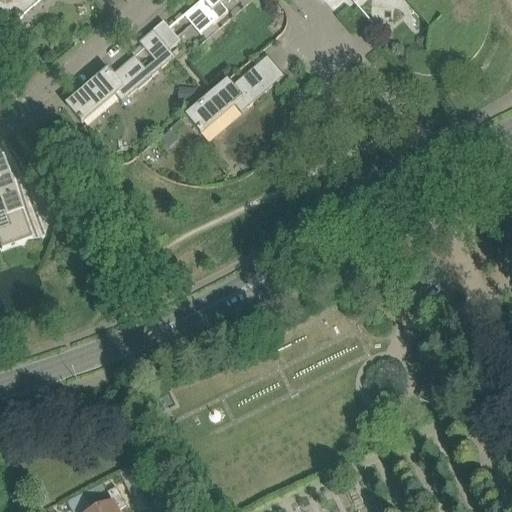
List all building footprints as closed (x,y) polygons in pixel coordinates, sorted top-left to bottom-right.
[(0,0),(0,21),(6,28),(7,30),(8,29),(18,21),(19,22),(23,18),(22,17),(41,0),(0,0)] [(222,6),(228,0),(200,0),(203,2),(184,18),(201,37),(229,14),(222,6)] [(444,0),(350,0),(354,5),(355,4),(360,0),(405,0),(430,28),(442,18),(452,9),(444,0)] [(164,23),(153,33),(175,60),(176,59),(170,52),(180,43),(164,23)] [(122,104),(175,60),(153,33),(139,45),(155,63),(152,66),(152,65),(146,70),(135,58),(114,76),(109,70),(66,107),(82,125),(83,124),(115,97),(122,104)] [(209,98),(186,118),(201,136),(235,107),(241,115),(285,78),(268,58),(233,87),(228,81),(209,98)] [(178,90),(177,104),(197,105),(197,91),(178,90)] [(170,133),(160,142),(168,150),(178,142),(170,133)] [(0,203),(0,204),(9,227),(0,230),(0,247),(1,250),(32,239),(15,194),(12,175),(9,177),(5,167),(2,158),(0,158),(0,203)] [(440,396),(424,389),(419,401),(435,407),(440,396)] [(116,511),(126,507),(117,489),(107,494),(113,505),(98,511),(116,511)] [(142,497),(133,501),(138,511),(147,511),(150,511),(142,497)]
